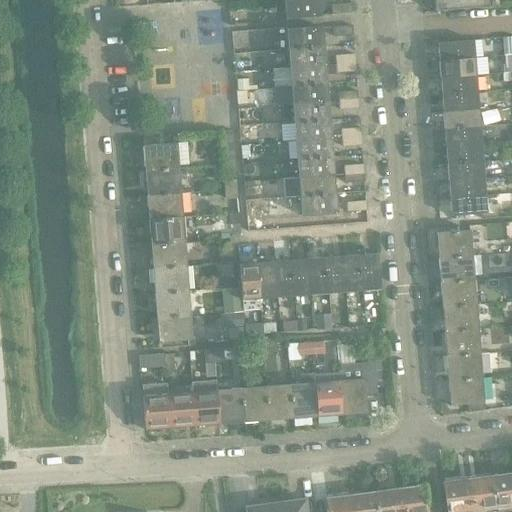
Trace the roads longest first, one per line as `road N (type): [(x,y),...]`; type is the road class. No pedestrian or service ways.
road 1 (residential): [(125,468),(88,0)]
road 2 (residential): [(416,443),(381,0)]
road 3 (tertiary): [(125,468),(416,443)]
road 4 (tertiary): [(0,475),(125,468)]
